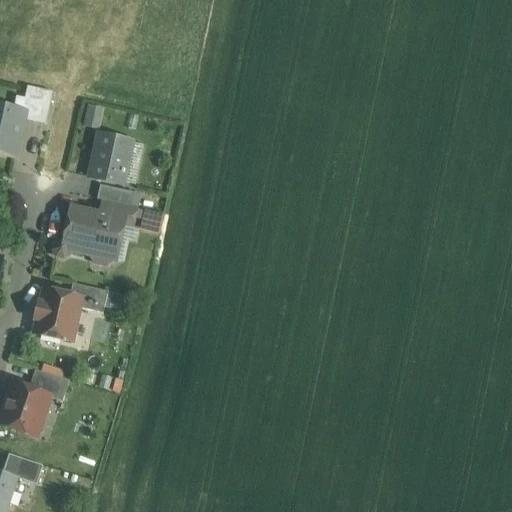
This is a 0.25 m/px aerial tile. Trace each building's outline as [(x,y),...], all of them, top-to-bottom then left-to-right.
[(53,94),(28,88),(25,100),(16,98),(14,111),(24,113),(23,121),(46,126),(53,94)] [(83,125),(99,130),(105,109),(89,105),(83,125)] [(14,111),(0,107),(0,154),(14,157),(23,121),(24,113),(14,111)] [(132,144),(99,136),(90,179),(123,186),(132,144)] [(135,194),(100,187),(97,201),(107,203),(132,208),(135,194)] [(132,208),(107,203),(104,216),(126,221),(124,227),(133,230),(137,210),(132,209),(132,208)] [(104,216),(71,209),(64,242),(60,241),(54,245),(53,252),(57,258),(63,259),(69,255),(70,252),(90,256),(95,264),(105,266),(113,261),(117,262),(124,227),(126,221),(104,216)] [(130,270),(145,274),(151,252),(136,248),(130,270)] [(108,293),(73,285),(70,297),(82,300),(80,309),(103,314),(108,293)] [(70,297),(44,291),(41,305),(38,304),(34,321),(37,321),(34,335),(72,343),(80,309),(82,300),(70,297)] [(108,307),(125,308),(126,294),(108,293),(108,307)] [(70,382),(35,372),(29,390),(48,397),(48,398),(63,403),(70,382)] [(29,390),(14,385),(0,425),(35,437),(48,398),(48,397),(29,390)] [(5,476),(0,473),(0,511),(13,511),(24,483),(24,482),(5,476)]
